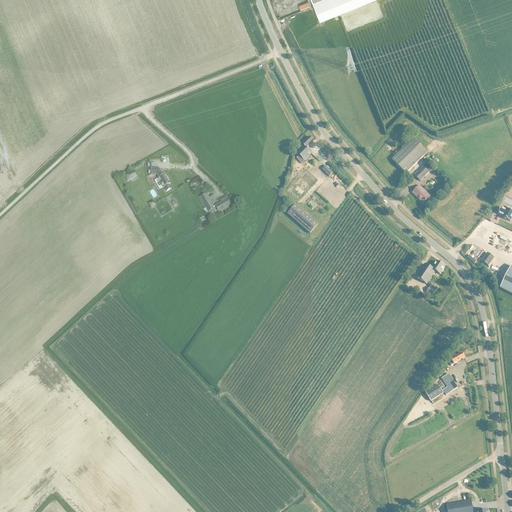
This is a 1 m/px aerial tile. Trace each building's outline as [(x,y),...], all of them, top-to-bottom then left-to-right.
[(311,0),(320,21),(372,0),(311,0)] [(302,164),(308,157),(312,154),(307,149),(314,141),(310,137),(300,147),(301,149),(297,153),(300,156),(297,159),(302,164)] [(406,174),(409,171),(428,153),(414,139),(392,160),(406,174)] [(163,189),(163,188),(166,192),(172,189),(169,185),(171,184),(165,175),(163,176),(159,170),(154,170),(154,164),(148,164),(148,178),(154,177),(154,175),(156,175),(158,179),(157,179),(163,189)] [(326,167),(322,170),(329,177),(333,173),(326,167)] [(420,181),(429,173),(430,172),(426,168),(425,169),(423,167),(415,175),(420,181)] [(287,191),(299,201),(318,180),(306,170),(287,191)] [(423,204),(427,200),(430,197),(420,186),(413,193),(423,204)] [(217,191),(208,194),(211,201),(216,200),(215,199),(219,197),(217,191)] [(153,201),(157,199),(153,192),(149,194),(153,201)] [(312,208),(319,213),(328,203),(316,192),(304,205),(310,210),(312,208)] [(200,198),(206,208),(203,209),(206,213),(214,209),(213,208),(215,207),(218,213),(227,208),(226,207),(230,205),(227,200),(226,198),(225,198),(221,200),(220,201),(221,202),(222,203),(221,204),(221,203),(213,207),(206,194),(200,198)] [(288,214),(310,234),(318,225),(296,205),(288,214)] [(501,208),(498,214),(502,216),(502,215),(504,216),(503,218),(510,222),(511,217),(511,209),(511,211),(507,209),(507,211),(501,208)] [(488,267),(491,263),(494,258),(487,253),(481,262),(488,267)] [(425,265),(422,269),(416,277),(426,284),(435,272),(440,275),(445,267),(437,262),(432,269),(425,265)] [(511,266),(500,289),(511,294),(511,266)] [(431,287),(425,295),(430,300),(436,291),(431,287)] [(458,356),(448,361),(451,366),(461,360),(465,358),(462,353),(458,356)] [(449,375),(442,379),(447,387),(443,390),(446,395),(458,388),(449,375)] [(438,385),(425,393),(431,402),(443,394),(438,385)] [(473,511),(471,500),(446,505),(447,511),(473,511)]
